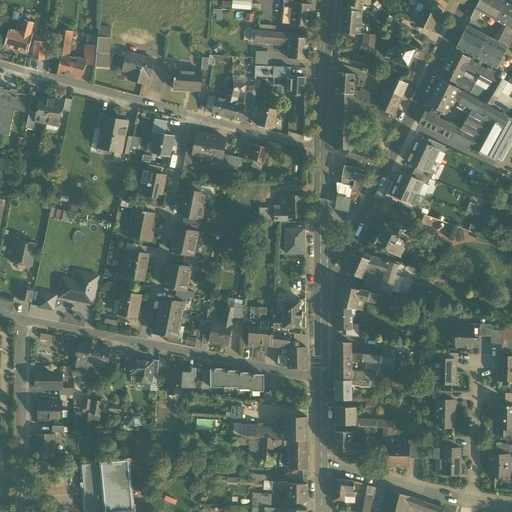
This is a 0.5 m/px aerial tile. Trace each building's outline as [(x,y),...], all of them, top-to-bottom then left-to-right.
[(284,0),(284,7),(293,8),(291,25),(309,27),(312,5),(294,3),(294,0),(284,0)] [(347,0),(347,10),(347,11),(361,12),(362,12),(363,11),(363,4),(363,0),(347,0)] [(417,0),(408,21),(416,25),(425,6),(420,0),(417,0)] [(501,23),(511,29),(511,6),(500,0),(479,0),(475,9),(480,11),(501,23)] [(251,2),(232,1),(232,2),(232,9),(251,10),(251,9),(251,3),(251,2)] [(441,10),(428,3),(425,6),(416,25),(431,32),(441,10)] [(282,23),(291,25),(293,8),(284,7),(282,23)] [(470,19),(476,22),(480,11),(475,9),(470,19)] [(360,34),(361,12),(347,11),(347,10),(342,10),(339,33),(348,33),(360,34)] [(389,31),(395,34),(400,24),(395,19),(389,31)] [(23,20),(21,32),(31,34),(34,23),(23,20)] [(492,43),(506,50),(510,41),(511,37),(511,29),(501,23),(492,43)] [(259,24),(258,31),(275,32),(276,25),(259,24)] [(99,27),(97,45),(91,45),(85,44),(84,60),(86,61),(85,65),(96,66),(95,67),(108,68),(112,28),(99,27)] [(28,53),(32,35),(31,34),(21,32),(9,29),(4,46),(28,53)] [(456,47),(497,68),(506,50),(492,43),(465,29),(456,47)] [(55,60),(61,61),(62,55),(69,56),(73,32),(60,30),(58,39),(60,40),(58,50),(57,50),(55,60)] [(257,42),(289,45),(289,37),(291,37),(291,34),(275,32),(258,31),(257,42)] [(363,45),(373,49),(374,33),(364,32),(363,45)] [(309,38),(291,37),(289,37),(289,45),(288,58),(307,60),(309,38)] [(33,59),(45,60),(46,42),(34,41),(33,59)] [(386,57),(409,67),(412,60),(414,55),(417,49),(399,42),(396,49),(393,48),(392,50),(389,49),(386,57)] [(219,43),(212,47),(216,53),(223,49),(219,43)] [(458,84),(462,77),(464,72),(466,68),(470,60),(455,51),(455,50),(442,76),(458,84)] [(255,66),(267,67),(268,52),(256,52),(255,66)] [(135,82),(143,84),(146,83),(148,76),(151,76),(155,60),(127,53),(123,69),(132,71),(133,73),(131,81),(135,82)] [(84,60),(69,56),(62,55),(61,61),(57,74),(82,80),(85,65),(86,61),(84,60)] [(480,76),(492,83),(497,76),(477,64),(478,64),(470,60),(466,68),(480,76)] [(373,72),(379,74),(382,65),(376,63),(373,72)] [(255,75),(272,76),(273,67),(267,67),(255,66),(255,75)] [(291,68),(273,67),(272,76),(275,76),(275,75),(291,76),(291,68)] [(128,80),(131,81),(133,73),(132,71),(123,69),(123,71),(131,73),(128,80)] [(173,89),(201,91),(202,72),(175,70),(173,89)] [(464,72),(462,77),(474,83),(475,81),(474,77),(464,72)] [(335,93),(354,94),(354,86),(355,74),(337,73),(335,93)] [(380,82),(388,84),(391,77),(382,74),(380,82)] [(233,83),(245,86),(247,79),(233,75),(233,83)] [(282,94),(305,95),(306,77),(291,76),(275,75),(275,76),(275,85),(277,85),(283,85),(282,94)] [(488,91),(492,83),(480,76),(475,84),(488,91)] [(492,83),(488,91),(482,101),(493,107),(493,106),(502,92),(508,83),(507,82),(497,76),(492,83)] [(408,84),(391,77),(388,84),(382,98),(377,108),(393,116),(408,84)] [(456,87),(470,94),(475,84),(474,83),(462,77),(458,84),(456,87)] [(442,111),(445,113),(450,103),(452,104),(455,99),(453,98),(457,89),(458,89),(440,80),(428,104),(442,111)] [(239,92),(243,94),(245,86),(233,83),(234,91),(239,92)] [(511,85),(508,83),(502,92),(509,96),(511,90),(511,85)] [(488,91),(475,84),(470,94),(482,101),(488,91)] [(382,98),(354,86),(354,94),(354,98),(377,108),(382,98)] [(7,93),(1,122),(11,124),(14,110),(15,107),(23,108),(24,108),(26,99),(26,95),(18,94),(18,91),(11,89),(10,93),(7,93)] [(212,114),(227,118),(234,91),(228,89),(225,100),(216,98),(212,110),(212,114)] [(472,109),(503,126),(508,117),(507,116),(507,115),(504,113),(503,114),(457,89),(453,98),(455,99),(472,109)] [(239,92),(234,91),(227,118),(241,121),(244,110),(245,106),(241,105),(237,104),(239,92)] [(502,92),(493,106),(507,115),(511,106),(511,97),(509,96),(502,92)] [(334,149),(345,149),(353,149),(353,128),(353,115),(354,98),(354,94),(335,93),(334,128),(334,149)] [(244,110),(252,112),(253,100),(253,97),(248,95),(245,106),(244,110)] [(212,110),(216,98),(209,96),(206,108),(212,110)] [(373,137),(382,141),(393,116),(377,108),(354,98),(353,115),(379,124),(373,137)] [(37,112),(29,111),(31,100),(26,99),(24,108),(23,108),(22,112),(29,113),(26,128),(34,130),(36,121),(35,121),(37,112)] [(36,121),(47,123),(52,100),(46,99),(46,100),(40,99),(37,112),(35,121),(36,121)] [(63,111),(69,112),(72,100),(66,99),(63,111)] [(57,101),(52,100),(47,123),(59,126),(63,103),(57,102),(57,101)] [(264,101),(253,100),(252,112),(260,113),(262,106),(264,101)] [(442,111),(428,104),(424,113),(438,119),(442,111)] [(257,125),(272,129),(277,110),(262,106),(260,113),(257,125)] [(435,131),(487,155),(503,126),(472,109),(460,130),(441,120),(435,131)] [(95,127),(102,128),(105,117),(106,115),(98,113),(95,127)] [(419,124),(435,131),(441,120),(438,119),(424,113),(419,124)] [(99,144),(113,147),(113,145),(122,147),(124,136),(127,122),(105,117),(102,128),(99,144)] [(511,130),(511,119),(508,117),(503,126),(487,155),(496,159),(511,131),(511,130)] [(153,127),(165,129),(167,122),(155,119),(153,127)] [(0,134),(9,136),(11,124),(1,122),(0,125),(0,134)] [(59,126),(47,123),(46,130),(57,132),(59,126)] [(511,144),(511,131),(496,159),(502,162),(511,144)] [(154,154),(169,157),(171,146),(170,146),(172,136),(164,134),(156,133),(154,143),(154,146),(156,146),(154,154)] [(193,156),(207,159),(212,136),(197,133),(194,148),(193,156)] [(121,152),(129,154),(131,147),(132,138),(124,136),(122,147),(121,152)] [(133,136),(132,138),(131,147),(138,148),(140,138),(133,136)] [(226,139),(212,136),(207,159),(221,162),(223,154),(226,139)] [(24,138),(17,137),(15,145),(22,146),(24,138)] [(416,139),(410,150),(433,161),(438,150),(426,145),(416,139)] [(445,147),(429,139),(426,145),(438,150),(442,152),(445,147)] [(154,146),(154,143),(148,141),(146,152),(154,154),(156,146),(154,146)] [(113,147),(99,144),(98,149),(121,153),(121,152),(122,147),(113,145),(113,147)] [(262,162),(264,163),(268,149),(254,145),(251,159),(253,160),(262,162)] [(184,163),(192,164),(193,156),(194,148),(187,147),(184,163)] [(375,156),(353,149),(345,149),(345,156),(372,164),(375,156)] [(410,150),(406,161),(416,166),(428,172),(428,171),(433,161),(410,150)] [(438,150),(433,161),(440,164),(445,154),(442,152),(438,150)] [(220,168),(226,169),(229,156),(223,154),(221,162),(220,168)] [(151,156),(143,155),(142,162),(150,163),(151,156)] [(240,158),(229,156),(226,169),(237,171),(240,158)] [(262,162),(253,160),(252,166),(260,169),(262,162)] [(436,175),(440,164),(433,161),(428,171),(433,173),(436,175)] [(148,171),(161,174),(163,167),(149,165),(148,171)] [(356,168),(344,165),(341,178),(342,178),(341,179),(342,180),(342,184),(349,185),(349,186),(353,187),(352,190),(359,192),(369,170),(364,169),(356,168)] [(428,172),(416,166),(414,172),(430,179),(433,173),(428,171),(428,172)] [(148,196),(156,198),(157,194),(161,195),(165,175),(161,174),(148,171),(143,170),(141,183),(146,184),(146,185),(150,186),(149,192),(148,196)] [(413,171),(411,177),(422,182),(422,183),(427,185),(430,179),(414,172),(413,171)] [(411,177),(400,172),(394,183),(417,193),(422,183),(422,182),(411,177)] [(227,183),(220,187),(225,197),(232,194),(227,183)] [(349,185),(342,184),(337,183),(336,195),(337,195),(350,198),(352,190),(353,187),(349,186),(349,185)] [(417,193),(394,183),(389,194),(400,199),(412,204),(417,193)] [(417,193),(425,197),(430,186),(427,185),(422,183),(417,193)] [(189,190),(201,192),(202,186),(190,184),(189,190)] [(183,191),(181,202),(203,207),(206,195),(201,195),(201,192),(189,190),(188,190),(188,192),(183,191)] [(53,195),(43,193),(42,200),(51,203),(53,195)] [(425,197),(417,193),(412,204),(417,206),(420,207),(425,197)] [(337,195),(334,209),(348,212),(351,198),(350,198),(337,195)] [(288,211),(288,218),(304,218),(304,196),(287,196),(287,198),(288,211)] [(274,206),(274,211),(288,211),(287,198),(280,198),(280,205),(274,206)] [(412,204),(400,199),(397,205),(415,211),(417,206),(412,204)] [(118,206),(132,209),(133,203),(120,200),(118,206)] [(79,204),(69,202),(67,211),(77,212),(79,204)] [(201,218),(203,207),(181,202),(178,214),(183,215),(183,217),(195,220),(196,220),(196,217),(201,218)] [(470,202),(466,212),(474,215),(477,205),(470,202)] [(258,221),(263,221),(263,217),(268,218),(267,215),(267,208),(258,208),(258,221)] [(131,238),(151,242),(153,232),(150,231),(154,213),(143,211),(143,212),(137,211),(131,238)] [(274,211),(274,215),(274,221),(288,221),(288,218),(288,211),(274,211)] [(74,214),(64,212),(62,219),(73,221),(74,214)] [(415,222),(426,226),(429,217),(418,213),(415,222)] [(182,223),(194,225),(195,220),(183,217),(182,223)] [(374,244),(399,256),(404,247),(403,247),(411,230),(395,222),(392,228),(384,223),(379,234),(378,234),(377,237),(375,237),(374,239),(374,241),(375,241),(374,244)] [(198,232),(203,233),(204,227),(190,225),(189,231),(198,232)] [(233,228),(226,226),(224,233),(231,235),(233,228)] [(176,228),(173,240),(195,244),(196,242),(197,234),(198,232),(189,231),(176,228)] [(304,229),(286,229),(286,253),(304,253),(304,229)] [(465,240),(463,229),(454,231),(456,241),(465,240)] [(197,234),(196,242),(202,244),(204,235),(197,234)] [(501,242),(478,234),(475,240),(499,249),(501,242)] [(11,262),(32,267),(37,244),(16,240),(11,262)] [(194,252),(195,244),(173,240),(171,251),(184,254),(193,256),(194,252)] [(132,251),(137,252),(138,245),(126,243),(125,249),(130,251),(132,252),(132,251)] [(203,246),(195,244),(194,252),(201,253),(203,246)] [(132,252),(129,267),(129,268),(145,272),(148,254),(137,252),(132,251),(132,252)] [(184,254),(183,260),(197,263),(198,257),(193,256),(184,254)] [(382,290),(391,292),(396,275),(399,265),(388,262),(383,260),(383,259),(371,256),(369,260),(355,254),(347,272),(365,280),(369,271),(376,273),(377,269),(385,271),(380,289),(382,290)] [(196,269),(197,263),(183,260),(182,266),(191,268),(196,269)] [(169,263),(166,275),(188,279),(191,268),(182,266),(169,263)] [(143,280),(145,272),(129,268),(129,267),(124,266),(122,276),(143,280)] [(369,271),(365,280),(362,285),(371,287),(380,289),(385,271),(377,269),(376,273),(369,271)] [(83,280),(80,282),(78,282),(63,279),(59,297),(92,303),(98,277),(84,274),(83,280)] [(186,291),(188,279),(166,275),(164,287),(177,289),(186,291)] [(396,275),(391,292),(399,293),(403,277),(396,275)] [(449,278),(439,275),(437,281),(447,284),(449,278)] [(342,286),(337,309),(352,309),(356,309),(358,299),(365,301),(367,301),(369,294),(370,292),(342,286)] [(378,296),(381,296),(382,290),(380,289),(371,287),(370,292),(369,294),(378,296)] [(19,300),(31,302),(33,291),(22,289),(19,300)] [(177,289),(176,295),(190,298),(194,299),(195,293),(186,291),(177,289)] [(118,314),(136,318),(138,308),(137,308),(140,296),(141,296),(141,295),(122,291),(120,301),(121,301),(119,314),(118,313),(118,314)] [(56,296),(42,293),(39,307),(53,310),(56,296)] [(378,296),(369,294),(367,301),(367,302),(376,304),(378,296)] [(188,304),(190,298),(176,295),(175,301),(184,303),(188,304)] [(235,304),(241,305),(242,300),(229,297),(227,307),(234,308),(235,304)] [(162,299),(159,310),(181,315),(184,303),(175,301),(162,299)] [(282,303),(282,315),(282,327),(288,327),(301,327),(301,319),(302,319),(302,311),(301,311),(300,306),(302,305),(303,303),(303,302),(302,300),(301,299),(299,300),(297,301),(297,302),(282,303)] [(358,299),(356,309),(363,310),(365,301),(358,299)] [(233,317),(244,319),(244,307),(244,306),(241,305),(235,304),(234,308),(234,309),(233,317)] [(226,307),(223,324),(231,326),(233,317),(234,309),(234,308),(227,307),(226,307)] [(251,307),(249,322),(258,323),(260,321),(260,314),(266,315),(267,308),(251,307)] [(43,319),(59,319),(59,316),(48,316),(49,309),(43,309),(43,319)] [(352,324),(352,318),(352,309),(337,309),(335,309),(335,328),(343,328),(343,329),(346,329),(352,329),(352,324)] [(159,310),(157,322),(179,326),(181,315),(159,310)] [(105,322),(117,325),(118,318),(117,318),(106,315),(105,322)] [(288,333),(288,327),(282,327),(282,315),(274,315),(273,322),(273,330),(288,333)] [(206,321),(205,326),(203,339),(202,343),(208,344),(209,340),(210,340),(214,323),(206,321)] [(273,322),(260,321),(258,323),(249,322),(248,345),(272,346),(273,330),(273,322)] [(177,338),(179,326),(157,322),(155,333),(168,336),(177,338)] [(227,344),(231,326),(223,324),(214,323),(210,340),(227,344)] [(197,338),(203,339),(205,326),(200,324),(198,330),(197,338)] [(351,336),(359,337),(359,324),(352,324),(352,329),(346,329),(346,335),(351,336)] [(479,336),(491,336),(491,330),(491,324),(480,324),(479,336)] [(467,349),(472,349),(472,348),(477,348),(477,338),(474,338),(474,335),(473,335),(473,327),(455,326),(455,338),(459,338),(459,348),(467,348),(467,349)] [(289,333),(288,333),(273,330),(272,346),(282,347),(287,348),(288,348),(289,348),(289,347),(298,347),(298,342),(289,342),(289,333)] [(504,331),(491,330),(491,336),(491,344),(504,345),(504,339),(504,331)] [(167,342),(180,345),(181,339),(177,338),(168,336),(167,342)] [(196,339),(187,337),(186,344),(194,346),(196,339)] [(383,349),(394,350),(395,351),(396,342),(376,340),(374,348),(383,349)] [(335,360),(351,360),(351,353),(351,342),(335,342),(335,360)] [(396,342),(395,351),(405,352),(406,344),(396,342)] [(80,343),(77,361),(88,363),(99,365),(99,367),(107,369),(111,349),(91,345),(91,346),(81,344),(81,343),(80,343)] [(289,367),(289,368),(306,368),(306,347),(298,347),(289,347),(289,348),(289,355),(289,367)] [(383,349),(382,356),(393,358),(394,358),(394,350),(383,349)] [(351,360),(361,362),(362,354),(351,353),(351,360)] [(362,354),(361,362),(374,363),(381,364),(382,356),(362,354)] [(277,365),(289,367),(289,355),(287,355),(281,355),(278,355),(277,365)] [(393,358),(382,356),(381,364),(392,365),(393,358)] [(498,381),(511,381),(511,372),(511,371),(511,356),(501,356),(501,363),(498,363),(498,381)] [(435,383),(455,384),(456,360),(440,359),(435,359),(435,360),(435,383)] [(335,380),(352,381),(352,372),(351,360),(335,360),(335,380)] [(87,370),(88,363),(77,361),(75,371),(81,372),(82,369),(87,370)] [(137,382),(151,383),(151,378),(152,362),(131,361),(130,371),(130,374),(138,375),(137,382)] [(381,382),(381,376),(381,364),(374,363),(374,372),(363,372),(363,381),(370,382),(381,382)] [(381,364),(381,376),(391,377),(392,365),(381,364)] [(185,386),(195,387),(196,369),(186,368),(186,373),(185,386)] [(210,369),(210,373),(210,382),(211,385),(224,385),(224,371),(224,369),(210,369)] [(209,382),(210,382),(210,373),(209,373),(209,370),(202,370),(203,385),(201,385),(201,389),(210,389),(209,382)] [(237,371),(224,371),(224,385),(224,387),(237,387),(237,373),(237,371)] [(168,394),(181,394),(181,386),(185,386),(186,373),(174,372),(173,379),(169,379),(168,394)] [(363,372),(352,372),(352,381),(363,381),(363,372)] [(250,373),(237,373),(237,387),(237,389),(250,389),(250,375),(250,373)] [(60,389),(62,389),(62,388),(62,374),(36,374),(36,389),(60,389)] [(263,375),(250,375),(250,389),(250,391),(264,391),(263,375)] [(352,400),(352,385),(352,381),(335,380),(335,400),(352,400)] [(151,383),(137,382),(137,384),(137,389),(150,390),(151,383)] [(263,403),(276,403),(276,390),(269,390),(269,393),(263,393),(263,403)] [(437,399),(451,400),(452,392),(437,391),(437,399)] [(83,409),(89,410),(90,410),(92,400),(85,398),(83,409)] [(438,428),(454,428),(455,403),(451,403),(451,400),(437,399),(436,420),(439,420),(438,428)] [(103,402),(92,400),(90,410),(89,410),(89,413),(88,418),(100,420),(103,402)] [(40,419),(60,419),(60,409),(62,409),(63,401),(60,401),(40,401),(40,419)] [(231,418),(243,419),(244,407),(232,406),(231,418)] [(503,439),(511,439),(511,406),(505,406),(497,406),(497,429),(503,429),(503,439)] [(355,425),(356,425),(356,420),(356,407),(335,407),(335,425),(355,425)] [(62,411),(62,409),(60,409),(60,419),(62,419),(62,418),(68,418),(68,411),(62,411)] [(140,416),(133,417),(134,426),(134,427),(141,426),(140,416)] [(132,417),(125,418),(126,427),(134,426),(132,417)] [(285,417),(286,433),(286,439),(289,439),(307,440),(307,423),(307,417),(285,417)] [(241,435),(242,424),(242,423),(233,423),(233,435),(241,435)] [(250,436),(258,436),(259,427),(262,427),(262,425),(242,424),(241,435),(250,436)] [(277,428),(262,427),(259,427),(258,436),(274,437),(274,439),(286,439),(286,433),(277,428)] [(372,427),(364,427),(363,431),(362,445),(361,452),(361,453),(369,454),(369,453),(370,447),(371,443),(372,427)] [(350,451),(361,453),(361,452),(362,445),(351,443),(351,432),(335,432),(335,450),(350,450),(350,451)] [(53,460),(53,459),(53,454),(53,448),(52,448),(52,443),(55,443),(55,442),(55,435),(55,434),(36,434),(35,460),(53,460)] [(248,462),(273,463),(274,447),(274,439),(274,437),(258,436),(250,436),(248,462)] [(274,447),(289,448),(289,439),(286,439),(274,439),(274,447)] [(307,440),(289,439),(289,448),(289,469),(307,469),(307,440)] [(433,448),(440,448),(440,446),(453,446),(453,440),(434,439),(433,448)] [(409,458),(421,458),(421,440),(409,440),(409,445),(409,458)] [(387,465),(409,465),(409,458),(409,445),(387,445),(387,465)] [(496,454),(509,454),(509,452),(511,452),(511,445),(510,445),(496,445),(496,454)] [(440,448),(439,459),(439,470),(443,470),(443,475),(460,475),(460,448),(453,448),(453,446),(440,446),(440,448)] [(55,454),(53,454),(53,459),(54,459),(54,463),(65,463),(66,452),(55,452),(55,454)] [(489,475),(506,476),(507,462),(509,462),(509,454),(496,454),(489,454),(489,475)] [(81,464),(85,511),(98,511),(99,509),(105,508),(105,511),(111,511),(133,510),(128,460),(101,462),(101,467),(94,468),(94,463),(81,464)] [(345,496),(345,495),(345,492),(352,493),(353,493),(353,489),(354,482),(346,480),(333,479),(331,500),(345,501),(345,496)] [(271,490),(272,481),(265,481),(264,481),(263,490),(271,490)] [(271,490),(286,491),(286,484),(287,484),(287,482),(273,481),(272,481),(271,490)] [(307,484),(287,484),(286,484),(286,491),(287,502),(307,502),(307,484)] [(361,496),(373,498),(375,489),(371,488),(372,486),(369,486),(369,485),(368,485),(363,484),(361,496)] [(406,511),(409,505),(411,497),(389,491),(383,511),(406,511)] [(265,507),(271,507),(272,494),(254,493),(253,506),(260,507),(265,507)] [(164,495),(160,511),(174,511),(178,498),(164,495)] [(449,511),(444,509),(420,500),(415,499),(411,497),(409,505),(427,511),(449,511)]
